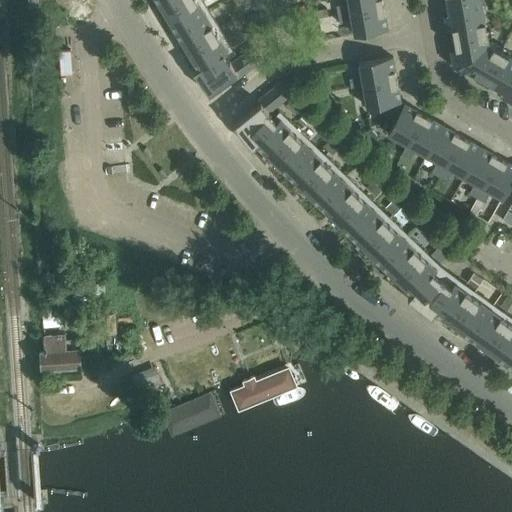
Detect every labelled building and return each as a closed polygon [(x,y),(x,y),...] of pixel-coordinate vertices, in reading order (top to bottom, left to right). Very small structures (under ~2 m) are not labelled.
[(156,0),(198,68),(192,71),(193,72),(208,94),(232,77),(234,80),(263,60),(253,47),(231,62),(229,60),(225,64),(220,56),(228,51),(197,0),(156,0)] [(387,29),(382,0),(347,0),(348,3),(336,6),(339,23),(351,21),(353,34),(387,29)] [(511,56),(488,44),(480,0),(446,0),(449,13),(443,14),(446,30),(447,29),(450,49),(451,58),(456,57),(458,65),(502,90),(500,95),(511,101),(511,56)] [(237,29),(226,35),(233,45),(243,39),(237,29)] [(511,164),(400,101),(392,57),(358,63),(361,77),(348,79),(350,88),(362,86),(366,107),(382,104),(384,114),(383,115),(394,121),(387,133),(406,144),(400,155),(409,160),(415,149),(436,161),(430,172),(446,181),(452,170),(474,183),(468,193),(484,202),(490,192),(501,198),(511,179),(511,164)] [(290,94),(280,82),(264,95),(274,108),(290,94)] [(262,104),(261,102),(233,125),(251,147),(252,148),(256,143),(412,293),(407,297),(408,298),(431,316),(435,311),(511,366),(511,324),(449,279),(436,269),(279,118),(277,120),(268,112),(270,111),(264,103),(262,104)] [(282,307),(271,322),(282,330),(293,315),(282,307)] [(293,315),(282,330),(294,339),(306,324),(293,315)] [(65,349),(64,334),(43,336),(44,347),(44,350),(40,350),(41,369),(80,367),(79,348),(65,349)] [(298,385),(289,365),(230,390),(238,410),(298,385)] [(218,394),(163,414),(172,437),(226,416),(218,394)]
